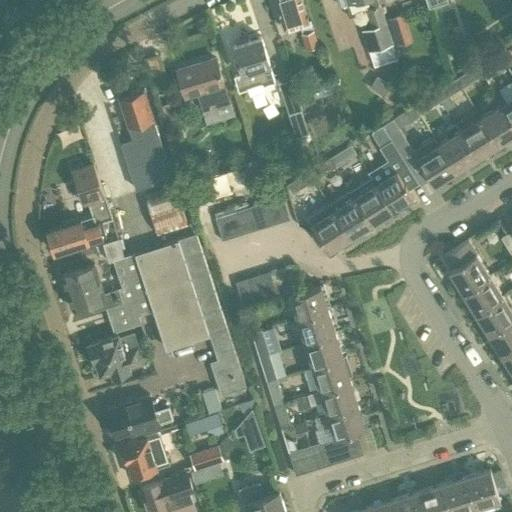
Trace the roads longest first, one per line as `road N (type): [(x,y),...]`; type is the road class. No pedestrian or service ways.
road 1 (residential): [(112,511),(25,230),(30,167),(50,112),(87,64),(205,0)]
road 2 (residential): [(509,427),(415,280),(410,256),(429,227),(511,176)]
road 3 (primary): [(0,198),(14,129),(38,83),(124,1)]
road 4 (residential): [(311,511),(305,489),(509,427)]
road 5 (primary): [(39,388),(0,206)]
road 6 (primary): [(124,1),(58,32),(17,74),(0,109)]
road 7 (primary): [(78,511),(39,388)]
